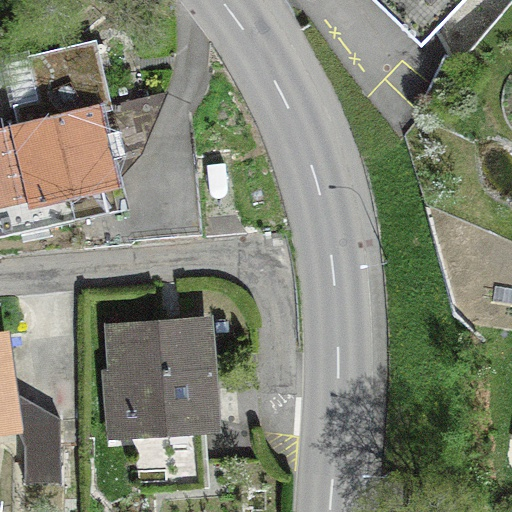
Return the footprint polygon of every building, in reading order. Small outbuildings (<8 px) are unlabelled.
[(464,0),(367,0),(418,48),(464,0)] [(39,50),(45,76),(74,69),(68,43),(39,50)] [(66,190),(106,181),(89,112),(14,130),(31,196),(12,201),(20,234),(73,221),(66,190)] [(106,437),(211,429),(203,323),(108,330),(112,376),(102,377),(106,437)] [(0,432),(14,430),(1,338),(0,338),(0,432)]
